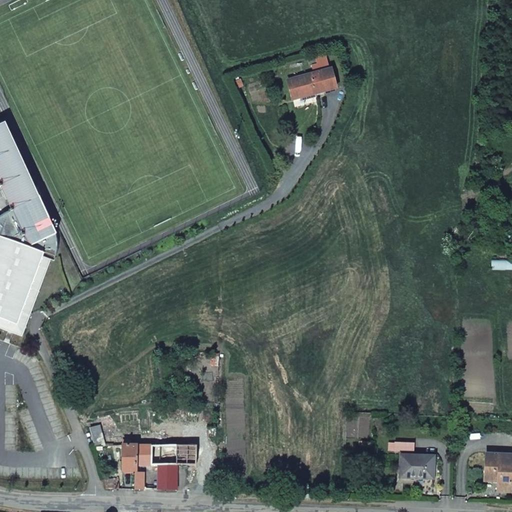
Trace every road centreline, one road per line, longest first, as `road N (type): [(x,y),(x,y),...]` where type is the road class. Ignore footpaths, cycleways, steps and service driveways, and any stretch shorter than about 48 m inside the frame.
road 1 (residential): [(44,314),(35,329),(102,504)]
road 2 (unclassified): [(315,511),(119,504)]
